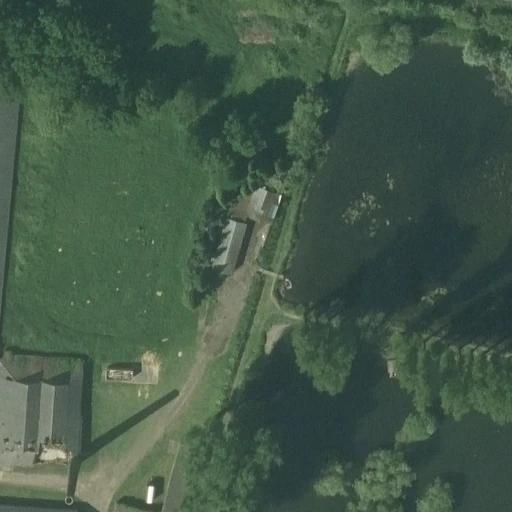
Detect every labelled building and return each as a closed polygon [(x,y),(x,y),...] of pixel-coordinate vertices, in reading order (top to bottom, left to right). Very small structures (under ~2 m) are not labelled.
[(0,87),(0,306),(21,89),(0,87)] [(238,266),(245,218),(227,215),(220,263),(238,266)] [(0,454),(68,460),(69,456),(72,454),(76,453),(80,455),(81,446),(83,414),(80,414),(84,359),(0,351),(0,454)] [(181,439),(162,511),(143,511),(116,505),(114,511),(181,511),(200,443),(193,442),(195,436),(186,434),(185,440),(181,439)] [(78,511),(79,509),(0,503),(0,511),(78,511)]
